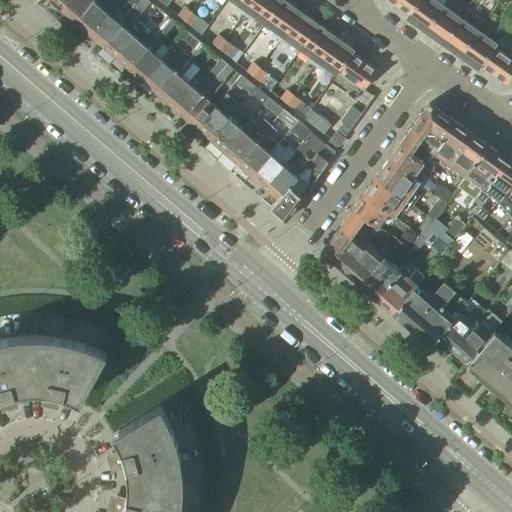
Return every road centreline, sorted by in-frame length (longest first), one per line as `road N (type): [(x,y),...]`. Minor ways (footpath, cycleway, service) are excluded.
road 1 (tertiary): [(261,288),(0,63)]
road 2 (tertiary): [(490,486),(261,288)]
road 3 (residential): [(261,288),(426,63)]
